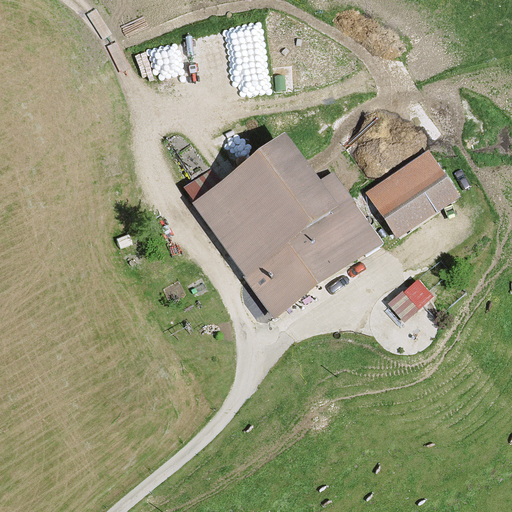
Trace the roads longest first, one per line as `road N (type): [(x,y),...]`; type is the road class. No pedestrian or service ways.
road 1 (track): [(70,0),(108,41),(169,196),(243,327)]
road 2 (unclassified): [(243,327),(245,370),(235,400),(115,511)]
